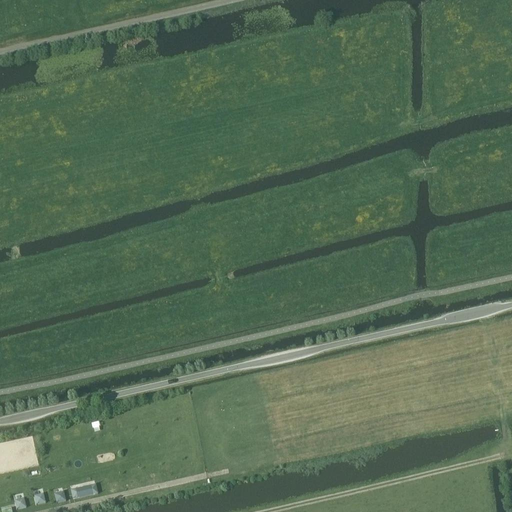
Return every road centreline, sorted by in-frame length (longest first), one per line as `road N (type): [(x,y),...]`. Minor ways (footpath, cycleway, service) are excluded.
road 1 (unclassified): [(0,422),(511,308)]
road 2 (track): [(234,0),(0,53)]
